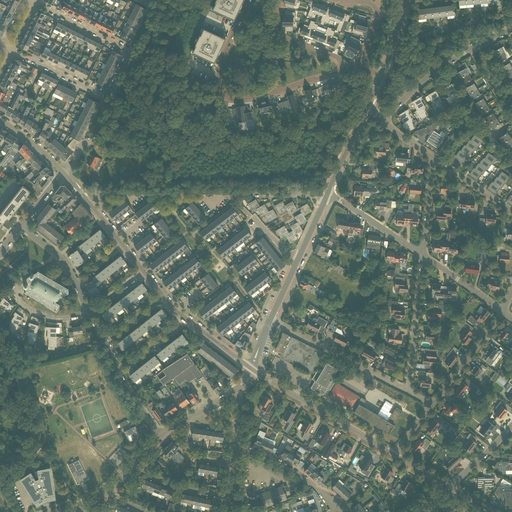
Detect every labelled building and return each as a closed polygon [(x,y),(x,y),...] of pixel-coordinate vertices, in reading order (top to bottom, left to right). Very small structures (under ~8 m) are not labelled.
[(67,0),(62,10),(68,12),(71,5),(73,2),(73,1),(71,0),(67,0)] [(114,5),(115,6),(117,7),(120,0),(114,0),(111,8),(112,8),(114,5)] [(126,2),(127,0),(120,0),(117,7),(116,9),(119,10),(120,8),(122,4),(124,6),(126,2)] [(214,0),(214,2),(215,3),(212,9),(233,20),(239,8),(237,7),(240,3),(241,3),(242,0),(214,0)] [(296,6),(298,0),(296,0),(284,0),(283,2),(285,3),(284,6),(293,9),(294,5),(296,6)] [(73,1),(73,2),(71,5),(68,12),(73,15),(76,8),(74,7),(76,2),(73,1)] [(15,10),(16,9),(16,8),(13,6),(8,3),(8,4),(7,6),(0,3),(0,2),(0,7),(13,14),(15,10)] [(310,7),(307,16),(311,17),(313,13),(317,15),(321,5),(317,3),(317,4),(312,2),(310,7)] [(79,4),(76,8),(73,15),(78,18),(82,11),(79,9),(81,5),(79,4)] [(84,6),(82,11),(78,18),(83,20),(87,13),(89,9),(86,7),(87,4),(85,4),(84,6)] [(143,13),(143,12),(145,9),(136,4),(134,9),(143,13)] [(321,5),(317,15),(322,17),(320,21),(321,21),(320,24),(323,25),(324,22),(329,9),(325,7),(326,6),(321,5)] [(453,5),(453,6),(446,7),(446,6),(447,16),(454,15),(453,5)] [(439,8),(439,7),(440,17),(447,16),(446,6),(446,7),(439,8)] [(0,7),(0,11),(3,13),(2,16),(10,20),(10,19),(11,19),(12,18),(12,17),(13,14),(0,7)] [(439,7),(439,8),(432,8),(433,18),(440,17),(439,7)] [(432,8),(425,9),(426,19),(433,18),(432,8)] [(87,13),(83,20),(89,23),(93,16),(89,15),(92,10),(89,9),(87,13)] [(141,18),(142,15),(143,13),(134,9),(132,13),(141,18)] [(329,9),(324,22),(328,24),(330,20),(334,21),(338,11),(334,10),(329,9)] [(418,10),(417,10),(419,20),(426,19),(425,9),(424,9),(418,10)] [(49,20),(51,17),(38,11),(38,12),(37,12),(35,16),(43,19),(44,17),(49,20)] [(338,11),(334,21),(339,23),(336,30),(340,32),(344,21),(346,15),(342,14),(343,13),(338,11)] [(89,23),(95,26),(99,19),(101,15),(95,12),(93,16),(89,23)] [(282,22),(295,22),(295,12),(285,12),(284,16),(282,16),(282,22)] [(138,23),(139,22),(141,18),(132,13),(129,18),(138,23)] [(359,15),(356,24),(354,23),(367,27),(368,22),(365,21),(366,17),(359,15)] [(9,23),(10,21),(10,20),(2,16),(0,19),(0,21),(7,26),(8,23),(9,23)] [(51,29),(54,24),(48,22),(47,24),(42,21),(43,19),(35,16),(33,20),(49,28),(51,29)] [(101,21),(99,19),(95,26),(100,29),(104,22),(106,18),(103,16),(101,21)] [(136,27),(138,24),(138,23),(129,18),(127,23),(136,27)] [(100,29),(106,32),(109,25),(109,24),(110,22),(111,20),(108,19),(106,23),(104,22),(100,29)] [(30,25),(38,28),(39,26),(45,29),(46,30),(48,29),(49,28),(33,20),(30,25)] [(111,34),(116,23),(114,21),(113,24),(110,22),(109,24),(109,25),(106,32),(111,34)] [(285,27),(285,31),(293,31),(293,22),(295,22),(282,22),(282,27),(285,27)] [(314,24),(315,23),(311,22),(309,27),(304,26),(300,35),(304,36),(305,36),(309,37),(314,24)] [(63,26),(61,25),(58,23),(55,29),(60,32),(63,26)] [(134,32),(136,27),(127,23),(125,27),(134,32)] [(363,32),(365,33),(367,27),(354,23),(352,33),(362,35),(363,32)] [(317,41),(321,32),(317,30),(318,26),(316,25),(314,24),(309,37),(311,38),(311,39),(317,41)] [(42,36),(43,33),(37,30),(38,28),(30,25),(28,29),(42,36)] [(60,32),(66,35),(69,28),(67,27),(63,26),(60,32)] [(122,32),(132,36),(134,32),(125,27),(122,32)] [(69,28),(66,35),(65,36),(65,37),(66,37),(65,40),(68,42),(70,39),(71,39),(71,37),(75,31),(69,29),(69,28)] [(331,30),(331,29),(328,28),(326,33),(321,32),(317,41),(323,44),(324,43),(326,44),(331,30)] [(40,38),(47,41),(48,39),(42,36),(28,29),(26,34),(34,37),(35,35),(40,38)] [(199,35),(194,45),(195,46),(191,53),(213,63),(217,55),(215,54),(217,50),(219,51),(224,39),(203,29),(199,36),(199,35)] [(337,40),(338,38),(333,35),(335,32),(331,30),(326,44),(329,45),(329,46),(334,47),(337,40)] [(80,34),(75,31),(71,37),(77,40),(80,34)] [(129,41),(132,36),(122,32),(120,36),(129,41)] [(37,45),(38,42),(33,39),(34,37),(26,34),(24,38),(37,45)] [(86,37),(80,34),(77,40),(83,43),(86,37)] [(360,41),(350,36),(346,44),(358,50),(360,45),(359,44),(360,41)] [(92,40),(89,38),(86,37),(83,43),(88,46),(92,40)] [(36,47),(41,50),(42,47),(40,46),(37,45),(24,38),(22,42),(29,46),(30,44),(36,47)] [(92,40),(88,46),(87,48),(89,48),(92,50),(93,51),(94,49),(97,43),(95,41),(92,40)] [(33,54),(34,51),(28,48),(29,46),(22,42),(20,46),(21,46),(20,47),(33,54)] [(100,52),(103,45),(97,43),(94,49),(100,52)] [(504,53),(498,43),(493,45),(496,50),(492,52),(495,58),(504,53)] [(346,44),(348,45),(344,54),(351,57),(353,53),(355,54),(358,50),(346,44)] [(50,53),(44,50),(41,56),(44,57),(47,59),(50,53)] [(122,55),(113,51),(111,55),(120,60),(122,55)] [(47,59),(49,60),(53,62),(56,55),(50,53),(47,59)] [(495,58),(498,64),(499,64),(498,64),(502,62),(503,64),(509,61),(507,58),(506,59),(504,53),(495,58)] [(53,62),(55,63),(58,64),(61,58),(56,55),(53,62)] [(120,60),(111,55),(108,60),(117,65),(120,60)] [(67,61),(68,59),(67,59),(67,57),(64,56),(63,57),(62,56),(61,58),(58,64),(60,65),(64,67),(67,61)] [(25,63),(15,58),(13,59),(12,62),(25,69),(27,66),(25,65),(25,63)] [(501,68),(500,68),(504,74),(511,68),(509,63),(510,63),(511,61),(511,60),(511,59),(509,61),(503,64),(504,66),(501,68)] [(108,60),(106,65),(115,69),(117,65),(108,60)] [(72,64),(68,61),(67,61),(64,67),(69,70),(72,64)] [(25,69),(12,62),(9,67),(17,70),(18,68),(24,71),(25,69)] [(468,74),(463,63),(458,66),(461,71),(457,73),(457,72),(457,73),(460,79),(468,74)] [(69,70),(72,71),(75,73),(78,67),(72,64),(69,70)] [(81,76),(84,69),(85,67),(84,67),(80,65),(79,64),(78,67),(75,73),(77,74),(81,76)] [(106,65),(104,69),(113,74),(115,69),(106,65)] [(7,71),(20,78),(29,82),(30,79),(25,77),(16,72),(17,70),(9,67),(7,71)] [(89,72),(84,69),(81,76),(82,76),(86,78),(89,72)] [(113,74),(104,69),(101,74),(110,78),(113,74)] [(13,78),(19,80),(20,78),(7,71),(5,76),(12,79),(13,79),(13,78)] [(96,77),(99,78),(108,83),(110,78),(101,74),(99,72),(96,77)] [(42,73),(39,79),(38,81),(39,81),(38,84),(41,86),(42,86),(47,76),(42,73)] [(460,79),(463,85),(463,84),(466,82),(468,84),(474,81),(472,79),(471,79),(468,74),(460,79)] [(17,84),(12,81),(12,79),(5,76),(3,80),(16,87),(17,84)] [(49,86),(50,85),(53,78),(50,77),(47,76),(42,86),(42,87),(46,89),(47,87),(48,86),(49,86)] [(58,81),(55,79),(53,78),(50,85),(55,87),(58,81)] [(99,78),(97,83),(106,88),(108,83),(99,78)] [(341,82),(339,78),(332,81),(328,82),(331,90),(336,88),(336,90),(342,88),(340,82),(341,82)] [(19,88),(16,87),(3,80),(0,85),(8,89),(12,90),(13,89),(15,90),(18,91),(19,88)] [(465,88),(469,94),(477,89),(474,84),(475,83),(474,81),(468,84),(469,87),(466,88),(465,88)] [(446,88),(450,96),(455,93),(456,93),(457,93),(452,84),(453,83),(444,88),(444,89),(446,88)] [(54,93),(59,95),(63,86),(58,84),(54,93)] [(68,88),(63,86),(59,95),(57,98),(62,100),(68,88)] [(68,100),(72,91),(68,88),(62,100),(67,103),(68,100)] [(2,100),(0,105),(0,110),(5,113),(8,106),(9,105),(9,104),(15,92),(12,90),(8,89),(7,91),(6,94),(2,100)] [(319,96),(316,89),(312,91),(312,89),(305,91),(309,102),(315,100),(315,98),(319,96)] [(469,94),(472,100),(472,99),(475,98),(477,100),(482,96),(481,94),(480,94),(477,89),(469,94)] [(437,90),(428,95),(433,104),(439,100),(441,99),(436,91),(437,90)] [(77,93),(72,91),(68,100),(67,103),(63,109),(67,110),(70,104),(68,104),(70,101),(72,102),(77,93)] [(10,107),(8,106),(5,113),(10,117),(17,102),(18,101),(21,95),(17,93),(10,107)] [(460,102),(456,93),(455,93),(450,96),(448,98),(453,106),(460,102)] [(290,105),(291,107),(297,105),(293,94),(287,96),(288,100),(286,101),(288,106),(290,105)] [(421,100),(419,98),(420,97),(419,95),(416,97),(417,99),(412,102),(417,110),(424,106),(421,100)] [(475,103),(474,104),(478,109),(486,104),(483,99),(484,98),(482,96),(477,100),(478,102),(475,104),(475,103)] [(96,108),(96,107),(98,103),(89,99),(87,103),(96,108)] [(437,113),(444,108),(439,100),(433,104),(432,104),(437,113)] [(21,104),(17,102),(10,117),(15,120),(18,111),(21,104)] [(94,112),(95,109),(96,108),(87,103),(84,102),(82,107),(84,108),(94,112)] [(276,113),(275,105),(270,106),(269,102),(265,103),(265,102),(261,103),(262,104),(258,104),(260,112),(272,109),(273,112),(273,113),(276,113)] [(478,109),(482,115),(485,113),(486,115),(492,111),(490,109),(489,109),(486,104),(478,109)] [(23,106),(20,112),(18,111),(15,120),(19,122),(26,108),(26,107),(23,106)] [(24,126),(32,110),(30,109),(31,108),(27,106),(27,108),(26,108),(19,122),(19,123),(24,126)] [(252,119),(251,112),(246,113),(244,106),(236,107),(236,108),(232,108),(233,113),(237,113),(238,122),(247,121),(246,120),(252,119)] [(426,109),(424,106),(417,110),(415,111),(420,120),(428,115),(425,109),(426,109)] [(52,117),(55,112),(47,108),(44,113),(51,117),(52,117)] [(91,117),(92,116),(94,112),(84,108),(82,112),(91,117)] [(401,114),(405,122),(410,119),(411,119),(412,119),(407,110),(408,110),(408,109),(399,115),(401,114)] [(36,111),(32,110),(24,126),(29,130),(35,119),(33,117),(36,111)] [(484,118),(484,119),(488,124),(496,118),(492,113),(493,113),(492,111),(486,115),(488,117),(485,119),(484,118)] [(89,122),(91,118),(91,117),(82,112),(80,117),(89,122)] [(30,130),(34,134),(39,125),(37,124),(40,118),(36,117),(35,119),(29,130),(30,130)] [(87,126),(87,125),(89,122),(80,117),(77,122),(87,126)] [(496,129),(501,126),(496,118),(488,124),(492,130),(492,129),(495,127),(496,129)] [(54,123),(46,119),(44,123),(44,124),(38,138),(43,142),(49,130),(50,131),(51,129),(54,123)] [(408,132),(415,128),(411,119),(410,119),(405,122),(403,124),(408,132)] [(84,131),(86,127),(87,126),(77,122),(75,126),(84,131)] [(425,132),(430,136),(426,141),(437,149),(442,140),(443,141),(443,140),(443,139),(444,138),(434,131),(436,127),(433,124),(415,132),(422,137),(425,132)] [(82,135),(83,134),(84,131),(75,126),(73,131),(82,135)] [(47,146),(51,137),(50,136),(52,132),(50,131),(49,130),(43,142),(47,146)] [(71,135),(78,139),(80,140),(82,135),(73,131),(71,135)] [(511,138),(505,131),(501,135),(502,136),(499,139),(499,138),(499,139),(503,144),(511,138)] [(17,138),(9,133),(4,141),(9,144),(8,145),(6,144),(2,150),(7,154),(8,152),(12,146),(17,138)] [(474,135),(470,141),(478,146),(477,146),(478,147),(483,141),(474,135)] [(55,140),(51,137),(47,146),(51,149),(58,142),(55,140)] [(19,151),(24,143),(17,138),(12,146),(8,152),(13,155),(14,156),(15,155),(17,153),(19,151)] [(70,156),(74,152),(79,141),(74,138),(72,141),(65,148),(66,149),(59,156),(65,161),(65,162),(69,158),(71,156),(70,156)] [(503,144),(508,149),(507,149),(510,146),(511,148),(511,139),(511,138),(503,144)] [(478,146),(470,141),(469,140),(465,146),(473,151),(472,151),(473,152),(477,146),(478,146)] [(62,146),(58,142),(51,149),(55,153),(62,146)] [(13,161),(6,170),(11,174),(12,173),(16,169),(22,164),(34,153),(24,143),(19,151),(25,158),(23,158),(21,160),(20,159),(16,163),(13,161)] [(386,151),(389,151),(389,145),(388,145),(388,144),(382,143),(382,147),(376,146),(375,156),(385,157),(386,151)] [(473,151),(465,146),(464,145),(461,151),(468,156),(467,156),(468,157),(472,151),(473,151)] [(65,149),(62,146),(55,153),(59,157),(59,156),(66,149),(65,148),(65,149)] [(460,150),(456,156),(463,161),(462,161),(463,162),(467,156),(468,156),(461,151),(460,150)] [(0,164),(3,167),(10,158),(13,155),(8,152),(7,154),(5,156),(0,164)] [(38,157),(34,153),(22,164),(16,169),(20,173),(21,174),(26,168),(29,165),(32,163),(38,157)] [(408,163),(408,154),(404,154),(404,153),(400,153),(396,153),(395,162),(402,162),(408,163)] [(496,159),(492,156),(488,153),(484,159),(491,164),(492,165),(496,159)] [(98,162),(100,159),(93,155),(88,164),(89,165),(89,166),(91,167),(92,166),(97,169),(100,163),(98,162)] [(455,156),(450,162),(459,167),(462,161),(463,161),(456,156),(455,156)] [(31,180),(34,177),(39,172),(46,166),(38,157),(32,163),(29,165),(32,168),(31,168),(33,170),(26,177),(31,180)] [(136,158),(114,158),(113,176),(136,177),(136,158)] [(491,164),(484,159),(483,158),(479,164),(486,169),(487,170),(491,164)] [(369,166),(369,169),(363,168),(362,178),(368,178),(372,178),(372,177),(375,178),(375,173),(374,173),(375,169),(374,169),(374,166),(374,163),(369,163),(369,166)] [(486,169),(479,164),(478,163),(474,169),(482,174),(481,174),(482,175),(486,169)] [(422,173),(423,165),(415,164),(415,165),(411,165),(411,174),(414,175),(415,173),(422,173)] [(39,172),(41,174),(34,180),(37,182),(44,175),(44,174),(50,170),(46,166),(39,172)] [(473,168),(469,175),(477,180),(481,174),(482,174),(474,169),(473,168)] [(32,182),(31,182),(30,181),(31,180),(26,177),(25,178),(22,182),(38,195),(44,188),(54,176),(54,174),(50,170),(44,174),(44,175),(37,182),(34,184),(32,182)] [(502,172),(498,178),(505,183),(506,184),(510,178),(502,172)] [(497,177),(493,183),(500,188),(501,189),(505,183),(498,178),(497,177)] [(416,182),(410,181),(409,186),(410,186),(410,193),(410,195),(413,196),(414,193),(421,194),(421,187),(416,187),(416,182)] [(492,182),(488,188),(496,194),(500,188),(493,183),(492,182)] [(354,186),(354,196),(359,196),(360,195),(363,196),(364,188),(364,187),(366,187),(366,184),(361,184),(361,187),(354,186)] [(25,200),(27,199),(26,199),(31,192),(23,185),(22,186),(12,200),(20,206),(25,200)] [(52,197),(57,201),(57,202),(58,202),(61,205),(68,198),(72,194),(68,190),(64,185),(62,185),(52,197)] [(456,189),(450,188),(451,186),(441,185),(440,193),(443,194),(444,192),(455,193),(456,189)] [(364,188),(363,196),(370,196),(370,193),(374,193),(374,188),(370,188),(370,189),(364,188)] [(70,200),(63,208),(61,210),(63,211),(64,211),(76,199),(72,194),(68,198),(70,200)] [(57,201),(52,197),(48,203),(48,204),(53,207),(57,201)] [(64,211),(66,213),(72,207),(75,210),(80,203),(76,199),(64,211)] [(248,204),(252,212),(256,209),(260,207),(256,199),(250,203),(248,204)] [(14,215),(15,213),(20,206),(12,200),(0,214),(7,220),(9,221),(14,214),(14,215)] [(383,201),(376,200),(375,207),(375,208),(376,208),(379,208),(379,210),(385,211),(386,211),(386,208),(391,208),(392,201),(386,200),(386,202),(383,202),(383,201)] [(474,209),(475,200),(470,200),(470,201),(462,200),(462,204),(456,203),(455,212),(461,212),(462,209),(466,209),(466,208),(474,209)] [(131,209),(125,201),(121,204),(127,212),(131,209)] [(158,208),(152,201),(151,201),(148,204),(154,212),(157,209),(158,209),(158,208)] [(285,206),(282,201),(275,206),(279,214),(282,212),(282,213),(283,213),(282,212),(287,210),(285,206)] [(292,201),(285,206),(287,210),(289,214),(292,213),(293,213),(292,212),(297,210),(292,201)] [(193,202),(185,208),(185,209),(189,212),(196,206),(193,202)] [(86,224),(85,223),(92,217),(80,203),(75,210),(72,213),(69,217),(66,219),(65,221),(67,224),(64,226),(71,234),(80,227),(81,228),(86,224)] [(301,211),(302,213),(304,216),(312,211),(307,203),(303,206),(299,208),(301,210),(300,211),(301,211)] [(56,210),(53,207),(48,204),(35,220),(39,223),(36,227),(58,245),(63,238),(44,223),(54,209),(56,210)] [(117,207),(123,215),(127,212),(121,204),(117,207)] [(144,207),(150,215),(154,212),(148,204),(144,207)] [(264,204),(260,207),(256,209),(261,217),(265,214),(269,212),(264,204)] [(453,206),(445,205),(444,209),(443,209),(443,212),(437,212),(436,220),(445,221),(446,217),(450,218),(451,210),(452,210),(453,206)] [(192,216),(199,210),(196,206),(189,212),(192,216)] [(113,210),(119,218),(123,215),(117,207),(113,210)] [(140,210),(146,218),(150,215),(144,207),(140,210)] [(232,207),(228,210),(234,218),(238,215),(232,207)] [(269,212),(265,214),(269,221),(277,217),(273,209),(269,212)] [(408,214),(408,209),(404,209),(403,215),(401,215),(400,214),(399,214),(398,215),(397,224),(404,225),(404,222),(407,223),(408,214)] [(109,213),(109,214),(115,221),(119,218),(113,210),(109,213)] [(135,213),(136,214),(141,221),(142,221),(146,218),(140,210),(136,213),(135,213)] [(192,216),(195,220),(202,214),(199,210),(192,216)] [(230,221),(234,218),(228,210),(224,214),(230,221)] [(298,222),(299,225),(307,221),(304,216),(302,213),(295,217),(297,222),(298,222)] [(206,218),(202,214),(195,220),(198,224),(206,218)] [(226,224),(230,221),(224,214),(220,217),(226,224)] [(417,223),(418,217),(417,217),(417,216),(416,216),(415,217),(412,216),(413,214),(408,214),(407,223),(410,223),(410,225),(417,226),(417,224),(418,224),(417,223)] [(496,215),(486,214),(486,219),(482,218),(482,226),(486,226),(486,223),(491,224),(491,223),(495,223),(496,215)] [(216,220),(222,227),(226,224),(220,217),(216,220)] [(162,219),(162,218),(161,218),(154,224),(157,228),(165,223),(162,219)] [(218,231),(222,227),(216,220),(212,223),(218,231)] [(338,226),(337,228),(345,229),(344,234),(348,235),(350,222),(339,220),(338,222),(338,223),(337,225),(338,226)] [(303,225),(300,227),(299,225),(298,222),(297,222),(290,226),(293,231),(295,234),(302,230),(302,229),(305,227),(303,225)] [(358,235),(362,236),(363,229),(360,229),(361,224),(350,222),(348,235),(352,236),(353,230),(359,231),(358,235)] [(157,228),(160,232),(168,226),(165,223),(157,228)] [(214,234),(218,231),(212,223),(208,226),(214,234)] [(160,232),(163,236),(171,230),(168,226),(160,232)] [(210,237),(214,234),(208,226),(204,229),(210,237)] [(281,238),(285,235),(289,233),(286,229),(287,228),(286,228),(284,226),(276,230),(281,238)] [(245,228),(241,231),(247,239),(251,236),(245,228)] [(100,240),(105,236),(100,229),(95,233),(100,240)] [(204,229),(200,232),(206,240),(210,237),(204,229)] [(501,233),(501,240),(505,241),(505,238),(507,238),(511,238),(511,229),(508,230),(508,235),(505,235),(505,234),(501,233)] [(174,234),(171,230),(163,236),(166,240),(166,241),(174,235),(174,234)] [(243,242),(247,239),(241,231),(237,235),(243,242)] [(289,233),(285,235),(290,243),(298,239),(295,234),(293,231),(289,233)] [(95,244),(100,240),(95,233),(90,237),(95,244)] [(151,233),(150,233),(151,233),(147,236),(153,244),(157,241),(151,233)] [(239,245),(243,242),(237,235),(233,238),(239,245)] [(379,249),(379,245),(381,237),(369,235),(367,246),(371,247),(370,248),(379,249)] [(450,244),(450,241),(449,240),(450,235),(446,235),(446,242),(445,251),(449,251),(450,252),(450,253),(456,253),(457,252),(457,250),(460,250),(461,243),(458,243),(456,245),(450,244)] [(143,240),(149,247),(153,244),(147,236),(143,240)] [(95,244),(90,237),(85,241),(91,249),(96,245),(95,244)] [(263,237),(255,243),(258,247),(266,241),(263,237)] [(486,260),(488,252),(491,239),(486,237),(480,258),(486,260)] [(235,248),(239,245),(233,238),(229,241),(235,248)] [(336,247),(338,241),(330,238),(328,243),(336,247)] [(145,250),(149,247),(143,240),(139,243),(145,250)] [(188,248),(182,240),(181,240),(182,240),(178,243),(184,251),(186,253),(190,250),(188,248)] [(91,249),(85,241),(80,245),(86,253),(91,249)] [(231,252),(235,248),(229,241),(225,244),(231,252)] [(266,241),(258,247),(262,251),(269,245),(266,241)] [(440,243),(434,243),(434,245),(433,244),(432,249),(434,249),(433,251),(442,252),(443,251),(445,251),(446,242),(440,241),(440,243)] [(141,254),(145,250),(139,243),(135,246),(134,246),(141,254)] [(180,254),(184,251),(178,243),(174,246),(180,254)] [(227,255),(231,252),(225,244),(221,247),(227,255)] [(318,244),(314,252),(321,255),(320,257),(328,260),(332,251),(318,244)] [(269,245),(262,251),(265,255),(272,249),(269,245)] [(170,249),(176,257),(180,254),(174,246),(170,249)] [(217,250),(223,258),(227,255),(221,247),(217,250)] [(166,252),(172,260),(176,257),(170,249),(166,252)] [(272,249),(265,255),(268,259),(275,253),(272,249)] [(81,256),(80,255),(77,251),(70,255),(74,260),(81,256)] [(388,251),(387,260),(393,261),(393,262),(396,263),(397,255),(394,255),(394,252),(388,251)] [(162,256),(168,263),(172,260),(166,252),(162,256)] [(275,253),(268,259),(271,263),(279,257),(275,253)] [(407,257),(408,254),(401,253),(398,253),(397,255),(396,263),(395,267),(399,267),(400,262),(406,263),(407,260),(408,259),(408,258),(408,257),(407,257)] [(74,260),(77,266),(84,262),(87,259),(84,254),(81,256),(74,260)] [(495,261),(499,261),(499,262),(509,263),(510,254),(506,254),(506,255),(500,255),(496,255),(496,258),(495,261)] [(258,263),(258,262),(252,255),(251,255),(247,258),(253,266),(258,263)] [(120,266),(125,262),(120,256),(115,260),(120,266)] [(158,259),(164,266),(168,263),(162,256),(158,259)] [(201,265),(195,257),(191,260),(197,268),(201,265)] [(279,257),(271,263),(274,267),(282,261),(279,257)] [(249,269),(253,266),(247,258),(243,261),(249,269)] [(154,262),(160,270),(164,266),(158,259),(154,262)] [(115,270),(120,266),(115,260),(110,264),(115,270)] [(187,263),(193,271),(197,268),(191,260),(187,263)] [(245,272),(249,269),(243,261),(239,264),(245,272)] [(285,265),(282,261),(274,267),(277,271),(277,272),(285,265)] [(149,265),(155,273),(156,273),(160,270),(154,262),(150,265),(149,265)] [(183,266),(189,274),(193,271),(187,263),(183,266)] [(335,263),(332,267),(332,268),(342,275),(345,270),(335,263)] [(466,268),(465,272),(470,273),(471,272),(473,273),(478,274),(479,265),(466,264),(465,263),(464,264),(464,267),(465,268),(466,268)] [(111,274),(115,270),(110,264),(106,267),(111,274)] [(235,267),(241,275),(242,275),(245,272),(239,264),(235,267)] [(179,270),(185,277),(189,274),(183,266),(179,270)] [(106,278),(111,274),(106,267),(101,271),(106,278)] [(30,274),(30,276),(28,277),(27,277),(25,281),(26,281),(26,283),(24,284),(24,286),(26,287),(26,292),(25,292),(25,293),(26,294),(26,293),(31,296),(30,297),(31,297),(31,296),(36,299),(36,300),(37,300),(42,302),(41,303),(42,304),(42,303),(47,306),(47,307),(48,306),(49,307),(50,307),(50,308),(55,311),(56,310),(59,305),(62,301),(64,298),(64,297),(65,295),(66,295),(68,293),(68,290),(69,289),(63,286),(64,285),(60,283),(60,284),(55,281),(56,281),(55,280),(54,281),(50,278),(50,277),(49,277),(49,278),(44,275),(45,274),(44,274),(43,274),(39,272),(39,271),(38,270),(38,271),(37,271),(37,272),(34,274),(31,273),(30,274)] [(175,273),(181,280),(185,277),(179,270),(175,273)] [(101,271),(96,275),(101,282),(106,278),(101,271)] [(271,280),(271,279),(265,272),(261,275),(267,283),(271,280)] [(171,276),(177,283),(181,280),(175,273),(171,276)] [(204,283),(211,277),(208,273),(200,279),(204,283)] [(257,278),(263,286),(267,283),(261,275),(257,278)] [(167,279),(173,287),(177,283),(171,276),(167,279)] [(207,287),(214,281),(211,277),(204,283),(207,287)] [(257,278),(253,281),(259,289),(260,291),(264,288),(263,286),(257,278)] [(352,282),(358,287),(362,282),(355,278),(352,282)] [(169,290),(173,287),(167,279),(163,282),(169,290)] [(96,286),(93,280),(86,284),(89,290),(96,286)] [(309,284),(301,280),(299,286),(306,289),(309,292),(314,294),(318,296),(320,292),(315,290),(316,288),(309,284)] [(403,293),(404,292),(407,292),(408,288),(407,288),(407,285),(404,285),(404,281),(403,281),(395,280),(394,287),(399,288),(399,292),(403,293)] [(498,291),(500,282),(488,280),(487,287),(490,288),(490,289),(498,291)] [(218,285),(214,281),(207,287),(210,291),(210,292),(218,285)] [(249,284),(255,292),(259,289),(253,281),(249,284)] [(141,293),(146,289),(141,283),(136,287),(141,293)] [(245,287),(251,295),(255,292),(249,284),(245,287)] [(444,288),(440,288),(440,285),(433,284),(432,285),(431,285),(431,288),(432,288),(432,293),(435,293),(435,297),(443,298),(444,288)] [(91,295),(99,292),(96,286),(89,290),(91,295)] [(237,294),(231,286),(227,290),(233,297),(237,294)] [(443,298),(451,299),(451,295),(455,296),(456,291),(457,291),(458,288),(456,288),(456,287),(449,286),(448,289),(445,288),(444,288),(443,298)] [(137,297),(141,293),(136,287),(132,291),(137,297)] [(223,293),(229,300),(233,297),(227,290),(223,293)] [(132,301),(137,297),(132,291),(127,295),(132,301)] [(223,293),(219,296),(225,303),(227,306),(231,303),(229,300),(223,293)] [(122,298),(127,305),(132,301),(127,295),(122,298)] [(215,299),(223,309),(227,306),(225,303),(219,296),(215,299)] [(4,311),(11,304),(4,298),(0,302),(0,307),(5,312),(4,311)] [(122,309),(127,305),(122,298),(117,302),(122,309)] [(211,302),(217,310),(219,312),(223,309),(215,299),(211,302)] [(387,300),(386,307),(393,307),(392,313),(396,314),(395,318),(400,319),(400,318),(404,318),(405,311),(401,311),(400,309),(400,306),(397,306),(398,302),(387,300)] [(117,313),(122,309),(117,302),(112,306),(117,313)] [(213,313),(217,310),(211,302),(207,305),(213,313)] [(249,302),(245,306),(251,313),(255,310),(249,302)] [(207,305),(203,308),(209,316),(213,313),(207,305)] [(429,312),(428,319),(432,320),(432,321),(437,322),(437,317),(441,317),(441,312),(446,312),(447,306),(439,305),(438,309),(434,309),(434,312),(433,313),(429,312)] [(112,316),(117,313),(112,306),(107,310),(112,316)] [(241,309),(247,316),(251,313),(245,306),(241,309)] [(484,308),(482,306),(473,317),(471,315),(467,320),(474,325),(478,321),(479,322),(482,319),(484,319),(485,320),(490,313),(488,311),(486,309),(484,308)] [(162,319),(167,315),(162,308),(157,312),(162,319)] [(199,311),(198,311),(205,319),(209,316),(203,308),(199,311)] [(237,312),(243,320),(247,316),(241,309),(237,312)] [(107,310),(102,314),(107,320),(112,316),(107,310)] [(157,323),(162,319),(157,312),(152,316),(157,323)] [(239,323),(243,320),(237,312),(233,315),(239,323)] [(16,313),(11,321),(12,322),(19,327),(18,326),(24,318),(16,313)] [(233,315),(229,318),(235,326),(237,328),(241,325),(239,323),(233,315)] [(152,326),(157,323),(152,316),(147,320),(152,326)] [(463,326),(465,322),(467,320),(462,316),(457,322),(462,326),(463,326)] [(310,320),(306,327),(311,329),(317,332),(320,326),(325,328),(328,322),(319,317),(317,321),(314,322),(310,320)] [(229,318),(225,321),(231,329),(233,331),(237,328),(235,326),(229,318)] [(147,330),(152,326),(147,320),(142,324),(147,330)] [(221,324),(227,332),(229,334),(233,331),(231,329),(225,321),(221,324)] [(12,322),(7,329),(6,330),(13,335),(19,327),(12,322)] [(36,334),(39,326),(31,323),(28,333),(29,333),(37,336),(38,335),(36,334)] [(142,334),(147,330),(142,324),(137,328),(142,334)] [(217,327),(223,335),(227,332),(221,324),(217,327)] [(336,335),(334,341),(345,346),(348,340),(344,338),(345,336),(345,335),(343,334),(341,330),(337,328),(337,327),(334,325),(330,332),(336,335)] [(85,328),(82,329),(81,326),(73,327),(74,331),(69,332),(69,338),(73,338),(72,335),(74,334),(82,333),(86,333),(85,328)] [(56,337),(56,328),(48,327),(47,337),(49,337),(57,338),(57,337),(56,337)] [(137,338),(142,334),(137,328),(132,332),(137,338)] [(471,332),(466,328),(460,337),(462,339),(460,341),(466,345),(470,340),(469,339),(469,337),(472,333),(471,332)] [(389,334),(388,341),(390,342),(390,343),(396,344),(396,343),(401,343),(402,336),(397,336),(398,330),(392,329),(391,335),(389,334)] [(439,330),(431,329),(432,330),(432,331),(430,331),(430,333),(426,332),(425,339),(430,340),(429,341),(434,342),(435,337),(438,337),(439,330)] [(501,332),(498,336),(505,341),(507,338),(510,340),(511,337),(511,331),(509,329),(507,333),(504,330),(502,332),(501,332)] [(132,342),(137,338),(132,332),(127,335),(132,342)] [(29,333),(29,335),(26,342),(34,345),(37,336),(29,333)] [(291,337),(283,333),(281,335),(282,335),(279,342),(287,346),(291,337)] [(182,344),(187,340),(182,334),(177,338),(182,344)] [(235,345),(241,348),(245,350),(249,340),(250,337),(243,334),(242,335),(239,339),(238,341),(238,340),(236,343),(234,345),(235,345)] [(127,346),(132,342),(127,335),(122,339),(127,346)] [(57,338),(49,337),(48,349),(55,350),(55,347),(57,347),(57,338)] [(323,353),(292,337),(291,337),(287,346),(283,353),(281,357),(313,374),(323,353)] [(182,344),(177,338),(172,342),(177,348),(182,344)] [(122,339),(117,343),(122,350),(127,346),(122,339)] [(172,352),(177,348),(172,342),(167,346),(172,352)] [(287,346),(279,342),(275,349),(276,349),(283,353),(287,346)] [(204,343),(199,350),(202,352),(207,346),(204,343)] [(445,344),(443,349),(448,352),(452,347),(446,343),(445,344)] [(384,346),(381,344),(376,354),(379,355),(384,346)] [(167,356),(172,352),(167,346),(162,350),(167,356)] [(207,346),(202,352),(205,355),(210,349),(207,346)] [(493,348),(490,346),(484,354),(488,357),(485,361),(490,365),(494,361),(491,359),(496,352),(499,354),(501,351),(494,346),(493,348)] [(376,354),(373,352),(374,351),(372,350),(371,351),(365,348),(364,350),(363,350),(362,350),(361,351),(361,352),(361,353),(362,354),(364,355),(364,356),(373,361),(376,354)] [(210,349),(205,355),(209,358),(214,351),(210,349)] [(394,353),(386,349),(384,353),(387,354),(384,361),(387,363),(385,367),(389,369),(390,368),(393,370),(397,364),(393,362),(394,361),(393,360),(394,358),(392,357),(394,353)] [(436,360),(437,352),(442,352),(442,350),(437,350),(431,349),(431,353),(427,352),(426,357),(423,356),(422,364),(425,365),(425,368),(431,369),(431,365),(432,366),(433,360),(436,360)] [(162,350),(157,353),(162,360),(167,356),(162,350)] [(511,355),(511,354),(506,350),(503,353),(510,358),(511,355)] [(214,351),(209,358),(212,360),(217,354),(214,351)] [(443,361),(445,363),(452,368),(456,361),(455,360),(457,358),(454,356),(456,354),(451,351),(443,361)] [(188,383),(195,378),(196,378),(199,379),(203,376),(190,357),(187,354),(177,360),(164,368),(162,370),(157,375),(159,379),(163,385),(174,377),(176,380),(175,380),(179,384),(185,380),(188,383)] [(212,360),(216,363),(221,357),(217,354),(212,360)] [(154,356),(149,359),(154,366),(156,368),(161,364),(159,362),(154,356)] [(221,357),(216,363),(219,366),(224,359),(221,357)] [(150,369),(154,366),(149,359),(144,363),(149,370),(150,369)] [(224,359),(219,366),(223,368),(228,362),(224,359)] [(228,362),(223,368),(226,371),(231,365),(228,362)] [(149,370),(144,363),(139,367),(144,374),(146,376),(151,372),(150,369),(149,370)] [(315,381),(311,388),(323,395),(327,388),(330,390),(335,382),(331,380),(337,369),(327,363),(320,373),(317,371),(312,379),(315,381)] [(474,367),(471,371),(477,376),(479,373),(482,375),(487,369),(482,364),(479,368),(476,366),(475,368),(474,367)] [(231,365),(226,371),(229,374),(234,367),(231,365)] [(140,377),(144,374),(139,367),(134,371),(140,377)] [(238,370),(235,367),(234,367),(229,374),(230,374),(227,378),(228,379),(230,378),(231,379),(231,378),(234,374),(235,374),(238,370)] [(134,371),(130,375),(136,384),(141,380),(140,377),(134,371)] [(427,387),(427,386),(430,387),(431,383),(433,384),(434,374),(427,373),(426,377),(427,377),(426,379),(421,379),(421,380),(420,380),(419,384),(420,384),(420,385),(423,386),(423,387),(427,387)] [(204,377),(207,381),(215,392),(220,389),(216,382),(214,384),(212,382),(213,381),(208,375),(204,377)] [(462,382),(453,394),(459,398),(468,387),(462,382)] [(355,405),(357,405),(358,403),(358,399),(360,397),(337,383),(329,396),(352,410),(355,405)] [(160,398),(161,398),(164,396),(164,395),(168,392),(168,391),(165,387),(163,385),(159,388),(160,389),(156,392),(160,398)] [(47,400),(52,393),(46,388),(40,395),(47,400)] [(192,403),(199,399),(192,389),(189,391),(190,393),(187,396),(192,403)] [(186,406),(189,403),(180,391),(177,393),(186,406)] [(174,395),(183,408),(186,406),(177,393),(174,395)] [(264,416),(269,419),(273,412),(270,410),(272,406),(269,404),(271,400),(265,396),(263,400),(262,399),(260,403),(261,404),(265,407),(263,410),(266,412),(264,416)] [(376,426),(379,428),(380,427),(382,429),(389,433),(392,427),(393,428),(393,427),(398,418),(399,418),(399,417),(398,417),(401,413),(402,411),(396,407),(395,409),(394,409),(395,410),(392,414),(392,413),(392,414),(388,421),(382,418),(382,417),(381,417),(363,406),(366,400),(361,397),(358,403),(357,405),(356,406),(357,406),(354,412),(377,426),(376,426)] [(162,410),(166,416),(171,413),(167,407),(165,405),(163,402),(161,398),(160,398),(157,400),(159,403),(161,407),(162,406),(164,408),(162,410)] [(151,407),(150,407),(154,412),(153,413),(156,418),(157,417),(159,420),(163,417),(152,401),(149,404),(151,407)] [(506,406),(500,401),(495,408),(498,410),(495,414),(498,416),(497,417),(501,420),(505,415),(505,414),(507,411),(504,408),(506,406)] [(172,414),(178,409),(173,402),(167,407),(171,413),(172,414)] [(445,412),(444,413),(445,413),(444,414),(448,416),(451,412),(454,414),(456,410),(458,412),(463,406),(458,402),(456,405),(453,403),(450,407),(446,403),(442,409),(445,412)] [(287,433),(291,427),(294,422),(292,420),(295,414),(289,410),(287,413),(286,412),(285,415),(283,419),(290,423),(285,431),(287,433)] [(434,419),(426,429),(433,434),(441,425),(434,419)] [(264,426),(264,425),(265,423),(260,420),(257,427),(261,429),(263,425),(264,426)] [(313,425),(306,420),(303,425),(300,423),(298,428),(305,432),(302,438),(307,441),(311,434),(309,433),(313,425)] [(486,437),(495,426),(487,421),(479,432),(485,437),(485,436),(486,437)] [(130,434),(133,440),(140,437),(135,426),(124,432),(126,436),(130,434)] [(452,436),(457,430),(451,426),(446,432),(452,436)] [(322,433),(320,432),(318,436),(319,436),(317,441),(324,445),(330,435),(323,430),(322,433)] [(259,431),(254,445),(260,447),(262,440),(265,433),(259,431)] [(476,438),(470,433),(466,438),(469,440),(463,447),(467,450),(466,451),(470,454),(473,450),(472,449),(476,443),(473,441),(476,438)] [(418,439),(412,447),(413,448),(412,448),(415,452),(416,451),(418,452),(421,447),(425,450),(431,442),(425,438),(422,442),(418,439)] [(265,450),(268,443),(262,440),(260,447),(265,450)] [(322,455),(327,458),(335,444),(330,441),(322,455)] [(168,446),(179,457),(183,461),(185,459),(176,450),(178,447),(172,442),(168,446)] [(278,449),(273,447),(274,445),(268,443),(265,450),(271,452),(276,453),(278,449)] [(352,448),(344,443),(341,449),(340,448),(337,452),(344,456),(345,453),(348,455),(352,448)] [(286,445),(284,450),(280,456),(285,460),(289,453),(290,451),(291,451),(292,449),(286,445)] [(171,455),(176,460),(179,457),(168,446),(163,451),(169,457),(171,455)] [(290,451),(289,453),(285,460),(291,463),(296,454),(291,451),(290,451)] [(338,457),(331,453),(328,458),(335,461),(338,457)] [(446,461),(443,465),(446,468),(446,467),(449,470),(448,471),(458,463),(457,462),(461,458),(457,453),(447,462),(446,461)] [(296,454),(291,463),(296,466),(301,457),(296,454)] [(361,472),(368,476),(373,467),(370,465),(371,464),(370,464),(373,460),(365,455),(364,457),(361,455),(359,459),(362,461),(359,466),(363,469),(361,472)] [(498,473),(506,473),(506,471),(511,470),(511,457),(509,457),(509,461),(509,462),(505,462),(503,462),(497,462),(494,468),(498,470),(498,473)] [(160,459),(157,462),(163,467),(166,464),(160,459)] [(88,479),(79,460),(68,465),(77,484),(88,479)] [(357,471),(352,469),(354,466),(351,464),(347,470),(356,474),(357,471)] [(309,465),(304,471),(309,475),(314,470),(309,465)] [(34,502),(35,504),(37,507),(45,502),(45,501),(46,500),(47,501),(56,500),(51,467),(38,470),(39,478),(36,480),(31,472),(20,479),(35,502),(34,502)] [(384,470),(382,473),(383,474),(381,477),(387,481),(390,483),(393,478),(390,476),(393,472),(386,468),(385,471),(384,470)] [(319,474),(314,470),(309,475),(314,479),(319,474)] [(321,471),(319,474),(314,479),(319,484),(324,478),(323,478),(325,475),(321,471)] [(485,487),(493,487),(493,483),(494,483),(494,478),(485,478),(484,477),(478,477),(478,489),(485,488),(485,487)] [(144,490),(146,491),(150,482),(144,479),(141,486),(145,488),(144,490)] [(405,480),(402,485),(399,484),(395,490),(400,493),(402,494),(404,494),(405,494),(406,493),(406,492),(409,488),(410,488),(411,488),(411,487),(412,487),(412,486),(412,485),(411,484),(412,483),(405,480)] [(153,491),(156,484),(150,482),(146,491),(152,493),(153,491)] [(337,482),(332,487),(337,492),(342,486),(337,482)] [(156,484),(153,491),(159,494),(162,487),(156,484)] [(341,496),(346,490),(347,489),(343,485),(342,486),(337,492),(341,496)] [(264,507),(287,499),(282,486),(259,494),(264,507)] [(159,494),(158,496),(163,498),(164,496),(167,489),(162,487),(159,494)] [(506,493),(505,505),(509,505),(509,508),(511,508),(511,489),(504,489),(504,487),(500,487),(498,487),(494,493),(504,494),(504,493),(506,493)] [(341,496),(346,500),(353,492),(348,488),(341,496)] [(170,498),(171,497),(173,492),(173,491),(167,489),(164,496),(170,498)] [(136,492),(135,494),(134,496),(137,498),(137,497),(138,498),(143,500),(144,498),(140,496),(138,495),(139,493),(136,492)] [(316,492),(306,497),(308,501),(313,498),(314,500),(317,498),(318,500),(320,499),(316,492)] [(201,498),(195,497),(193,504),(192,508),(198,509),(201,498)] [(205,507),(207,499),(201,498),(198,509),(204,510),(204,509),(205,506),(205,507)] [(211,508),(213,500),(207,499),(205,507),(205,506),(204,509),(211,511),(211,508)] [(317,499),(315,499),(313,500),(310,501),(311,503),(309,504),(310,509),(311,509),(311,511),(318,511),(317,508),(320,507),(319,505),(317,499)] [(359,502),(359,503),(352,507),(356,511),(362,508),(365,506),(361,501),(359,502)]
